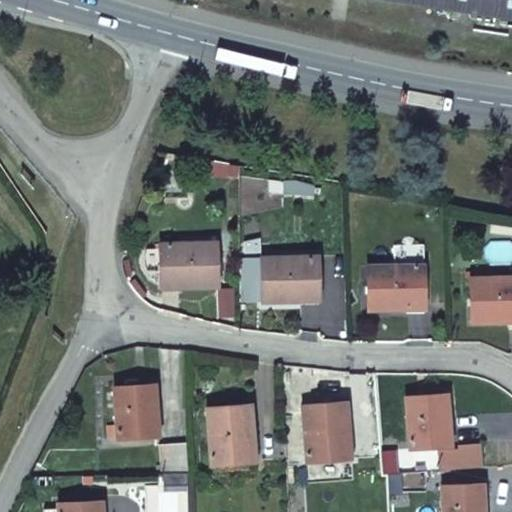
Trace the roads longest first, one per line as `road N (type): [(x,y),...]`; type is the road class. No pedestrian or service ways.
road 1 (residential): [(511,374),(384,350),(149,329),(92,314)]
road 2 (tertiary): [(511,101),(427,91),(162,28)]
road 3 (residential): [(162,28),(92,314)]
road 4 (residential): [(92,314),(5,511)]
